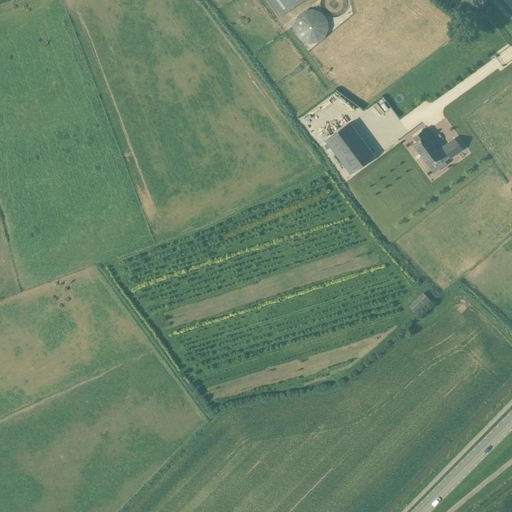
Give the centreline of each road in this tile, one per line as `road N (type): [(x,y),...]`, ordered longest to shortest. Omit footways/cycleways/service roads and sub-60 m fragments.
road 1 (track): [(511,342),(465,300),(429,320),(410,317),(404,283),(324,178)]
road 2 (tertiary): [(511,422),(422,511)]
